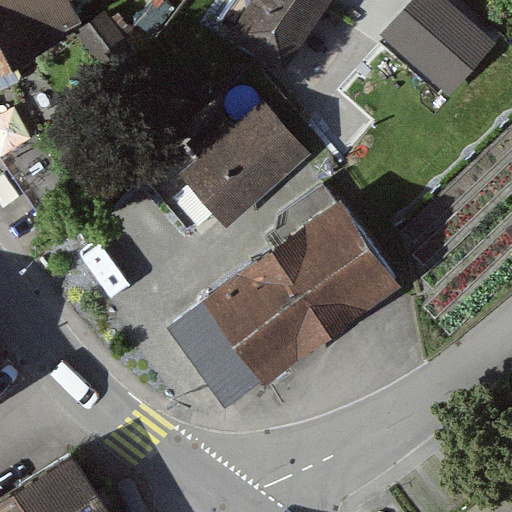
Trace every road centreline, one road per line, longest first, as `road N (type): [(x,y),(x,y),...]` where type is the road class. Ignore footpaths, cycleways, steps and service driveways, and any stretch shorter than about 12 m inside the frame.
road 1 (residential): [(511,334),(383,431),(295,473),(211,497)]
road 2 (tertiary): [(80,389),(211,497)]
road 3 (tertiary): [(0,291),(80,389)]
